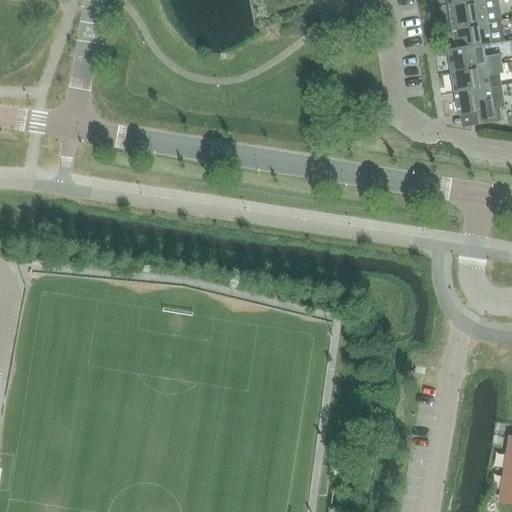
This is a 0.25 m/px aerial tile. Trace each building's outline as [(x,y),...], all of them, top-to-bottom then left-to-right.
[(501,21),(497,0),(494,0),(449,7),(453,29),(501,21)] [(505,43),(501,21),(453,29),(456,49),(456,50),(483,46),(505,43)] [(485,57),(483,46),(456,50),(456,49),(448,51),(452,73),(502,64),(501,54),(485,57)] [(502,86),(500,75),(504,74),(502,64),(452,73),(455,94),(490,88),(502,86)] [(502,86),(490,88),(455,94),(459,116),(475,113),(477,126),(502,122),(500,108),(505,107),(502,86)] [(511,437),(511,438),(502,503),(511,504),(511,437)]
